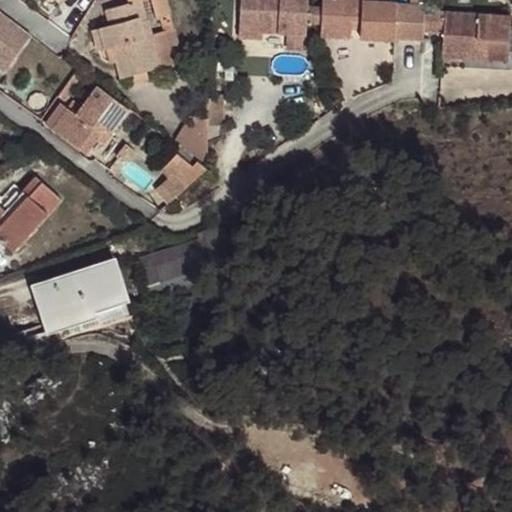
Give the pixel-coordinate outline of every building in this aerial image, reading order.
[(142,22),(140,17),(147,15),(142,1),(145,0),(151,0),(157,18),(171,15),(166,0),(129,0),(130,3),(119,6),(109,9),(113,25),(107,26),(112,47),(117,62),(121,79),(129,76),(147,71),(162,67),(153,36),(146,38),(142,22)] [(242,0),(243,35),(288,35),(288,49),(309,49),(309,0),(242,0)] [(424,32),(425,7),(396,5),(396,3),(377,2),(377,0),(322,0),(321,30),(352,32),(352,30),(352,21),(361,21),(361,30),(360,38),(395,40),(395,39),(395,38),(423,40),(424,32)] [(32,36),(0,11),(0,68),(4,72),(32,36)] [(508,61),(511,16),(425,12),(424,32),(443,33),(442,52),(477,54),(476,59),(508,61)] [(171,15),(159,18),(162,29),(174,26),(171,15)] [(153,36),(149,20),(142,22),(146,38),(153,36)] [(361,30),(361,21),(352,21),(352,30),(361,30)] [(112,47),(107,26),(91,31),(97,52),(106,49),(112,47)] [(117,62),(112,47),(106,49),(109,64),(117,62)] [(150,80),(147,71),(129,76),(131,86),(150,80)] [(112,134),(130,110),(98,86),(77,115),(68,109),(52,129),(86,154),(97,139),(105,129),(112,134)] [(52,129),(68,109),(61,103),(45,124),(49,126),(48,127),(52,129)] [(207,169),(208,119),(190,116),(173,143),(207,169)] [(105,144),(112,134),(105,129),(97,139),(105,144)] [(135,151),(126,144),(116,157),(122,161),(127,154),(131,157),(135,151)] [(169,204),(207,169),(197,161),(193,166),(177,153),(162,169),(169,177),(156,189),(169,204)] [(0,239),(13,252),(61,200),(37,177),(22,194),(15,188),(0,202),(0,239)] [(234,266),(244,240),(218,230),(198,237),(198,239),(139,258),(152,306),(183,296),(192,293),(194,300),(220,292),(215,276),(234,266)] [(44,307),(39,290),(114,266),(125,301),(126,304),(131,303),(116,257),(31,285),(47,334),(52,332),(44,307)] [(125,301),(114,266),(39,290),(44,307),(53,304),(62,329),(79,324),(102,316),(100,309),(125,301)] [(126,304),(125,301),(100,309),(102,316),(79,324),(80,331),(130,315),(126,304)] [(62,329),(53,304),(44,307),(52,332),(62,329)]
